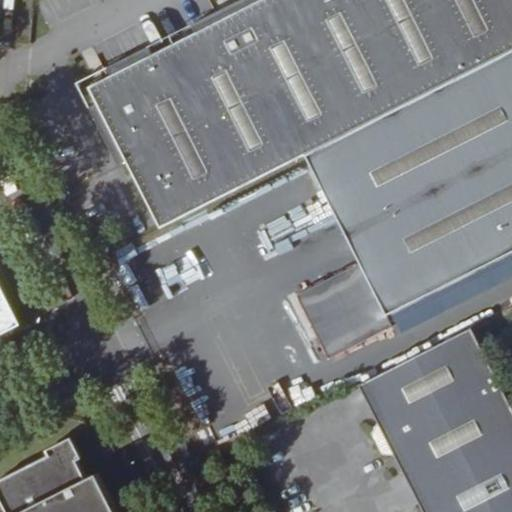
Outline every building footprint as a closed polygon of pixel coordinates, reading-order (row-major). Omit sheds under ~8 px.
[(511,54),(511,0),(280,0),(93,96),(166,232),(234,197),(309,158),(511,54)] [(511,54),(309,158),(391,323),(511,261),(511,54)] [(256,239),(242,245),(251,265),(284,250),(282,244),(326,224),(316,201),(252,230),(256,239)] [(109,251),(101,235),(93,239),(101,255),(109,251)] [(0,334),(31,319),(0,257),(0,334)] [(511,511),(511,400),(477,330),(360,387),(380,429),(374,443),(384,459),(397,462),(423,511),(511,511)] [(213,461),(220,458),(212,441),(204,445),(213,461)] [(85,486),(93,483),(76,452),(0,490),(0,499),(73,465),(85,486)] [(114,511),(99,480),(93,483),(85,486),(73,465),(0,499),(0,509),(1,511),(114,511)]
